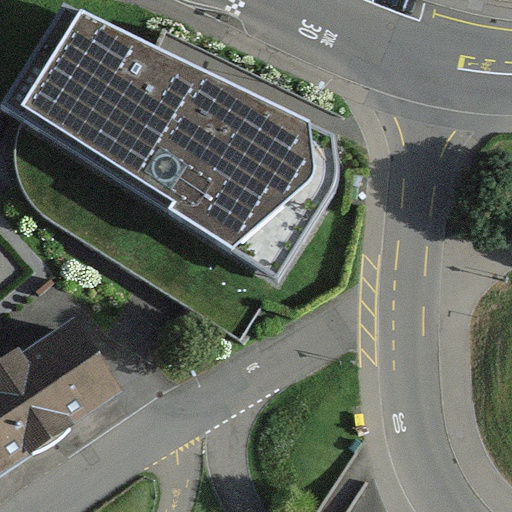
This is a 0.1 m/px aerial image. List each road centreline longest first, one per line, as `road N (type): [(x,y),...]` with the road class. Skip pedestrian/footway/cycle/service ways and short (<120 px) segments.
road 1 (residential): [(405,297),(367,310),(46,511)]
road 2 (residential): [(424,54),(405,297)]
road 3 (residential): [(405,297),(405,377),(417,452),(450,511)]
road 4 (residential): [(278,0),(424,54)]
